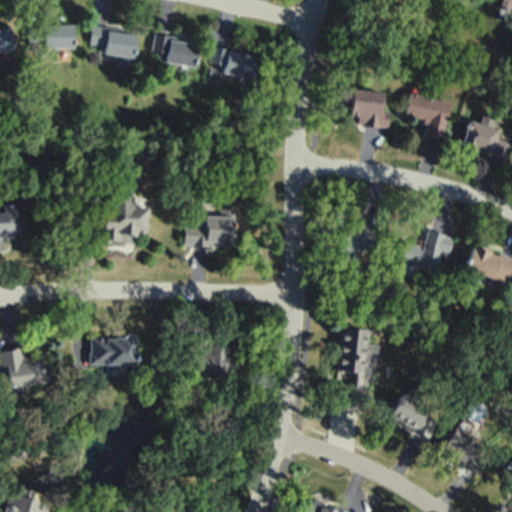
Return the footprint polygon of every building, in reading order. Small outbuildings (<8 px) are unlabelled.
[(72,46),(72,23),(26,23),(26,46),(72,46)] [(0,24),(0,50),(9,50),(9,25),(0,24)] [(130,67),(135,31),(90,25),(88,43),(102,45),(101,52),(119,55),(118,65),(130,67)] [(192,65),(196,40),(152,33),(150,50),(164,52),(163,61),(192,65)] [(254,54),(211,45),(206,66),(250,76),(254,54)] [(385,126),(387,109),(380,108),(382,91),(351,87),(347,122),(385,126)] [(403,115),(424,118),(421,134),(441,138),(448,98),(407,91),(403,115)] [(502,157),(507,140),(495,136),(497,128),(468,119),(461,145),(502,157)] [(135,240),(135,233),(144,234),(145,205),(122,204),(123,190),(103,189),(101,238),(135,240)] [(23,211),(15,211),(15,204),(0,204),(0,249),(0,238),(24,237),(23,211)] [(232,209),(197,209),(197,223),(182,223),(182,244),(231,245),(232,209)] [(346,221),(341,248),(372,253),(378,218),(355,214),(354,222),(346,221)] [(398,262),(433,271),(439,251),(447,253),(451,236),(425,229),(421,246),(404,242),(398,262)] [(511,257),(470,246),(463,270),(505,281),(511,257)] [(362,406),(364,383),(358,383),(359,372),(374,373),(376,343),(365,342),(366,328),(337,327),(334,379),(329,378),(327,404),(362,406)] [(132,365),(133,336),(87,335),(86,364),(132,365)] [(234,345),(193,345),(193,372),(234,372),(234,345)] [(0,349),(0,394),(9,394),(9,386),(48,383),(46,363),(40,363),(40,355),(27,356),(26,347),(0,349)] [(427,436),(435,420),(424,415),(428,407),(399,392),(387,416),(427,436)] [(478,446),(453,427),(438,446),(474,473),(485,459),(474,451),(478,446)] [(511,456),(499,470),(511,482),(511,456)] [(43,511),(46,501),(5,490),(0,510),(0,511),(43,511)] [(347,511),(313,496),(305,511),(347,511)]
